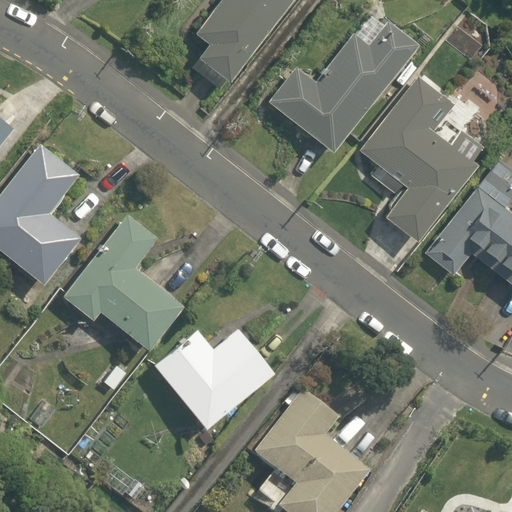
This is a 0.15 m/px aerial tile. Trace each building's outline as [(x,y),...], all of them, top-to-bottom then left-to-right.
[(195,59),(225,82),(289,0),(219,0),(193,34),(206,45),(195,59)] [(292,64),(263,101),(326,151),(412,43),(383,20),(379,25),(365,14),(349,35),(346,33),(310,78),(292,64)] [(416,74),(356,148),(378,165),(369,176),(395,196),(380,214),(410,238),(473,160),(468,156),(478,144),(458,128),(447,141),(430,128),(451,102),(416,74)] [(0,139),(9,128),(0,120),(0,139)] [(0,190),(0,253),(37,283),(75,236),(44,212),(75,174),(37,144),(0,190)] [(469,253),(511,288),(511,216),(502,208),(511,195),(511,172),(497,160),(421,253),(450,277),(469,253)] [(96,311),(143,349),(178,304),(131,266),(154,238),(124,214),(59,296),(89,320),(96,311)] [(149,364),(200,428),(269,373),(233,327),(209,346),(195,328),(149,364)] [(106,393),(128,365),(120,360),(107,377),(102,374),(95,384),(106,393)] [(273,511),(274,511),(335,511),(364,475),(319,440),(334,421),(298,393),(249,455),(291,489),(273,511)] [(40,427),(53,408),(42,400),(29,419),(40,427)] [(132,499),(142,486),(132,479),(122,491),(132,499)]
